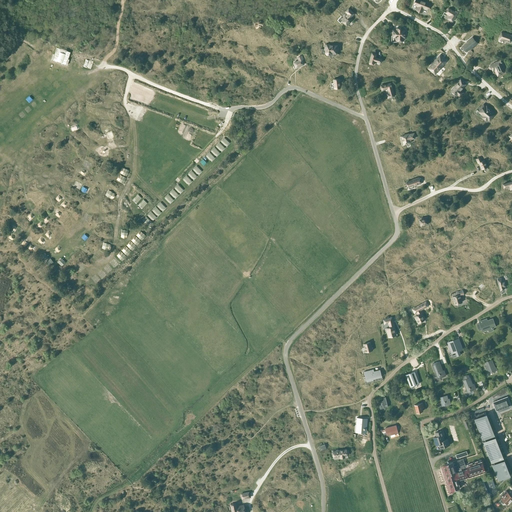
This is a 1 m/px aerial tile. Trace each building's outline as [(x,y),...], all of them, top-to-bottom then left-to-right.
[(427,10),(430,4),(420,0),(415,0),(414,4),(419,6),(417,10),(421,12),(423,8),(427,10)] [(452,22),(458,12),(456,11),(456,12),(449,8),(446,13),(449,15),(447,19),(452,22)] [(354,13),(348,9),(346,12),(348,14),(347,15),(342,21),(346,25),(348,23),(349,23),(350,22),(350,21),(352,19),(350,18),(351,16),(354,13)] [(393,36),(393,38),(396,38),(396,41),(403,41),(403,38),(405,38),(405,31),(403,30),(403,28),(396,28),(396,30),(393,30),(393,36)] [(510,42),(511,36),(511,35),(501,32),(499,38),(510,42)] [(467,43),(463,46),(466,50),(469,48),(470,50),(473,47),(472,46),(475,43),(474,41),(475,40),(472,37),(473,37),(472,37),(466,42),(467,43)] [(338,46),(325,44),(325,45),(325,49),(324,49),(324,50),(326,50),(325,53),(327,55),(329,55),(331,54),(332,53),(337,53),(338,46)] [(62,64),(65,65),(70,52),(66,51),(66,50),(60,48),(60,49),(56,48),(52,60),(56,61),(62,63),(62,64)] [(376,54),(372,53),(369,64),(373,65),(374,61),(381,63),(382,59),(375,58),(376,54)] [(299,60),(293,63),(296,68),(303,64),(304,64),(302,60),(303,59),(301,56),(298,58),(298,59),(299,60)] [(440,56),(429,68),(435,74),(446,61),(443,59),(442,59),(442,58),(440,56)] [(489,66),(489,67),(490,69),(491,69),(492,69),(492,71),(495,70),(497,76),(501,74),(501,73),(503,72),(501,68),(499,64),(502,63),(501,60),(495,63),(492,64),(490,66),(489,66)] [(454,87),(451,91),(456,95),(457,94),(460,97),(463,93),(460,90),(466,84),(460,80),(454,87)] [(382,86),(380,86),(382,90),(383,90),(388,89),(389,93),(388,93),(386,94),(388,98),(390,98),(394,96),(391,85),(391,83),(388,84),(382,86)] [(490,109),(489,108),(487,106),(486,107),(484,105),(482,107),(482,108),(480,111),(485,115),(482,117),(486,120),(487,119),(489,121),(494,115),(489,110),(490,109)] [(405,135),(402,136),(404,144),(410,142),(409,138),(411,138),(411,139),(415,138),(414,137),(415,137),(414,133),(409,135),(409,134),(405,135)] [(487,167),(484,160),(481,162),(479,158),(476,159),(478,163),(479,163),(482,170),(487,167)] [(412,181),(406,182),(408,187),(413,185),(414,186),(421,183),(419,178),(412,180),(412,181)] [(508,188),(510,187),(510,190),(511,189),(511,181),(503,184),(504,188),(508,187),(508,188)] [(502,283),(501,280),(501,278),(497,278),(498,281),(501,290),(504,290),(503,287),(506,286),(504,282),(502,283)] [(462,302),(459,294),(457,295),(456,293),(451,294),(455,304),(462,302)] [(421,304),(413,309),(415,313),(417,312),(418,315),(415,317),(418,323),(424,320),(421,314),(422,313),(420,310),(424,308),(428,306),(426,302),(421,304)] [(388,337),(395,335),(393,327),(391,317),(382,319),(384,325),(388,324),(389,328),(386,328),(388,337)] [(488,329),(489,331),(490,332),(493,331),(493,330),(492,328),(495,327),(494,322),(493,323),(491,319),(487,321),(487,319),(479,321),(479,323),(476,324),(479,331),(482,329),(482,331),(488,329)] [(458,338),(447,343),(451,354),(455,352),(456,356),(461,355),(459,351),(462,350),(460,344),(458,338)] [(372,350),(370,342),(363,344),(365,352),(372,350)] [(487,366),(485,367),(486,371),(488,370),(490,373),(496,370),(495,367),(495,368),(493,363),(491,360),(485,362),(487,366)] [(437,362),(432,364),(437,379),(446,376),(444,372),(443,372),(440,364),(438,365),(437,362)] [(373,369),(364,372),(365,372),(367,382),(373,380),(373,379),(381,377),(379,370),(380,370),(373,371),(373,370),(373,369)] [(414,372),(406,375),(410,386),(419,383),(414,372)] [(463,377),(462,377),(463,380),(462,380),(464,384),(467,392),(468,392),(473,390),(476,389),(474,385),(473,386),(472,384),(471,381),(468,375),(463,377)] [(442,406),(450,404),(449,400),(448,400),(447,395),(440,397),(442,406)] [(385,397),(382,398),(383,401),(378,402),(380,409),(388,407),(385,397)] [(507,397),(493,402),(496,410),(501,409),(506,407),(510,405),(507,397)] [(424,408),(423,403),(414,405),(416,413),(423,411),(422,408),(424,408)] [(484,413),(475,416),(476,418),(484,439),(492,436),(493,435),(485,415),(484,415),(484,413)] [(357,418),(355,432),(356,432),(356,431),(364,432),(365,419),(357,419),(357,418)] [(385,428),(385,429),(381,430),(381,432),(385,431),(386,435),(390,434),(390,435),(398,433),(396,425),(385,428)] [(434,437),(436,445),(439,444),(440,448),(449,445),(447,439),(444,440),(441,431),(435,433),(436,436),(434,437)] [(501,458),(502,458),(494,438),(493,438),(492,436),(484,439),(485,441),(493,462),(494,464),(502,461),(501,458)] [(340,458),(345,457),(344,456),(347,455),(346,450),(333,452),(333,457),(340,456),(340,458)] [(443,466),(441,467),(441,469),(445,480),(446,480),(447,483),(447,484),(446,484),(449,493),(455,492),(454,489),(459,488),(459,487),(461,487),(459,481),(465,479),(465,478),(468,477),(468,478),(485,472),(481,460),(465,465),(463,458),(457,460),(460,467),(457,468),(456,466),(454,467),(452,462),(443,465),(443,466)] [(494,464),(500,479),(500,480),(508,476),(509,476),(503,461),(502,461),(494,464)] [(250,491),(240,493),(242,500),(251,498),(250,491)] [(502,499),(500,501),(503,504),(505,502),(507,504),(511,498),(511,496),(506,491),(500,497),(502,498),(502,499)] [(239,509),(237,509),(236,503),(231,504),(232,510),(232,511),(245,511),(244,505),(238,506),(239,509)]
